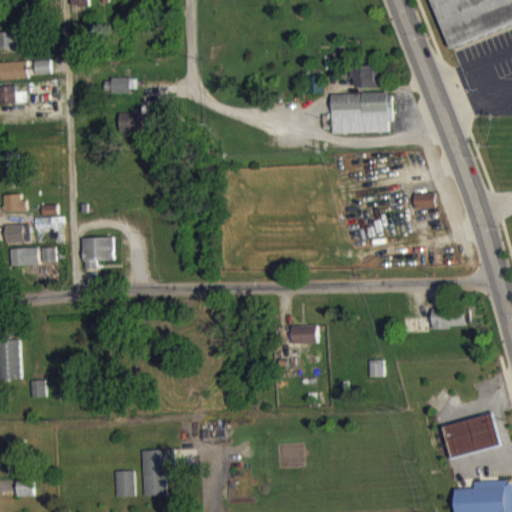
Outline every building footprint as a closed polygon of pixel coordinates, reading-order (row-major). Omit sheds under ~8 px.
[(91,0),(73,0),(74,14),(92,14),(91,0)] [(119,8),(118,0),(100,0),(100,8),(119,8)] [(511,0),(430,0),(449,54),(511,33),(511,0)] [(18,40),(2,40),(2,57),(18,56),(18,40)] [(38,83),(53,82),(53,68),(37,69),(38,83)] [(3,88),(31,86),(30,69),(2,70),(3,88)] [(358,96),(384,95),(383,73),(353,74),(353,87),(358,87),(358,96)] [(326,102),(325,85),(309,85),(309,102),(326,102)] [(139,100),(139,86),(114,86),(114,100),(139,100)] [(0,93),(0,106),(0,112),(28,111),(28,99),(18,100),(18,93),(0,93)] [(334,102),(335,142),(392,140),(391,130),(396,130),(395,109),(390,109),(390,100),(334,102)] [(121,121),(121,140),(163,139),(162,120),(121,121)] [(25,178),(8,179),(9,196),(25,195),(25,178)] [(417,202),(417,217),(438,216),(438,201),(417,202)] [(27,202),(6,202),(7,219),(28,219),(27,202)] [(60,212),(45,213),(45,223),(61,222),(60,212)] [(9,251),(33,250),(32,232),(8,233),(9,251)] [(116,245),(85,246),(87,292),(101,292),(100,269),(117,268),(116,245)] [(14,274),(42,273),(41,255),(13,256),(14,274)] [(45,270),(59,269),(59,255),(44,256),(45,270)] [(435,336),(470,335),(469,316),(435,316),(435,336)] [(319,334),(294,334),(295,352),(320,352),(319,334)] [(23,348),(2,348),(3,388),(24,387),(23,348)] [(386,384),(386,369),(372,369),(372,385),(386,384)] [(33,389),(34,405),(48,405),(48,388),(33,389)] [(448,433),(455,466),(505,455),(498,422),(448,433)] [(28,447),(9,447),(10,483),(28,482),(28,447)] [(170,503),(169,475),(179,474),(179,457),(145,459),(147,504),(170,503)] [(137,479),(118,480),(119,506),(138,505),(137,479)] [(19,487),(20,505),(36,504),(36,487),(19,487)] [(459,511),(511,511),(511,488),(478,490),(478,496),(459,497),(459,511)]
